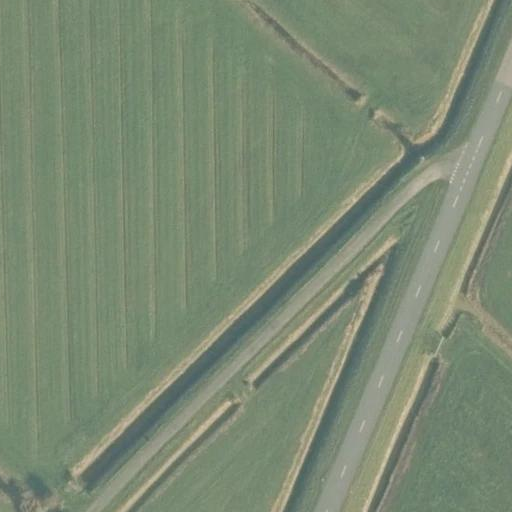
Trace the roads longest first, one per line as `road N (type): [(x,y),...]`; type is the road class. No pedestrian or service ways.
road 1 (unclassified): [(94,511),(423,177),(474,157)]
road 2 (secondary): [(328,511),(474,157)]
